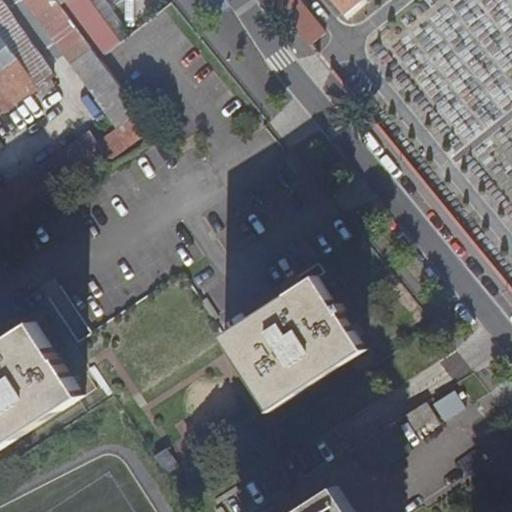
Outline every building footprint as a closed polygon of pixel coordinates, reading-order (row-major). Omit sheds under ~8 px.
[(0,240),(158,138),(101,60),(98,56),(61,6),(56,0),(24,0),(97,100),(96,101),(118,131),(99,145),(92,134),(2,194),(0,190),(0,240)] [(68,0),(61,6),(98,56),(117,43),(84,0),(68,0)] [(274,0),(312,46),(327,33),(299,0),(274,0)] [(331,0),(344,15),(362,0),(331,0)] [(0,116),(53,78),(0,2),(0,116)] [(351,362),(360,376),(377,365),(344,314),(348,311),(343,304),(337,308),(318,277),(224,338),(273,413),(351,362)] [(0,451),(86,396),(62,358),(60,359),(36,323),(0,345),(0,451)] [(104,390),(108,396),(112,394),(95,367),(89,371),(102,389),(104,390)] [(449,417),(470,405),(459,386),(438,398),(449,417)] [(428,426),(432,432),(442,426),(428,404),(408,418),(418,433),(428,426)] [(455,441),(469,461),(496,443),(482,423),(455,441)] [(155,458),(170,480),(183,472),(168,449),(155,458)] [(312,511),(347,511),(337,496),(312,511)]
